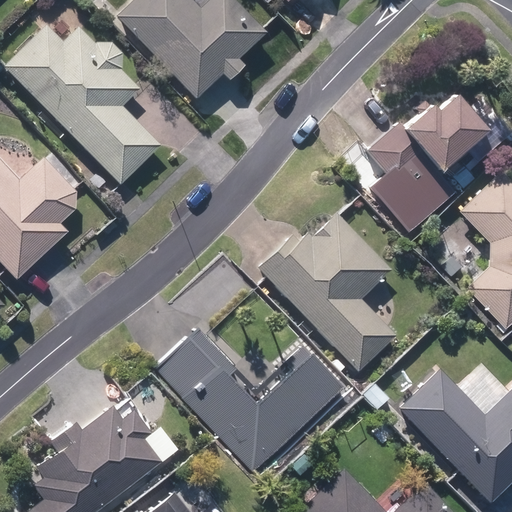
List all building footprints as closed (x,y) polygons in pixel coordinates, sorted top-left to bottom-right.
[(132,0),(115,17),(195,98),(221,72),(229,79),(242,66),(235,59),(264,32),(233,0),(208,0),(199,9),(189,0),(132,0)] [(3,67),(119,183),(158,145),(119,106),(138,87),(120,70),(120,54),(111,44),(93,44),(77,27),(62,42),(45,25),(3,67)] [(366,151),(394,183),(424,157),(438,172),(484,131),(484,130),(498,117),(482,98),(467,111),(455,96),(435,113),(429,107),(402,131),(397,123),(366,151)] [(0,261),(15,278),(65,230),(58,224),(73,210),(73,192),(42,159),(26,173),(0,146),(0,261)] [(466,288),(505,329),(511,321),(511,185),(499,172),(458,211),(488,243),(488,266),(466,288)] [(437,192),(449,204),(459,195),(447,183),(437,192)] [(257,268),(357,371),(394,337),(358,300),(389,270),(334,213),(310,237),(307,234),(298,243),(291,236),(257,268)] [(397,327),(406,335),(415,327),(406,318),(397,327)] [(158,369),(252,471),(340,390),(301,347),(252,391),(198,332),(158,369)] [(492,499),(511,480),(511,388),(510,391),(486,414),(457,385),(439,368),(400,408),(492,499)] [(363,394),(377,408),(388,398),(374,384),(363,394)] [(26,511),(93,511),(160,461),(143,439),(150,433),(132,410),(119,420),(109,406),(78,430),(72,423),(48,441),(56,452),(36,468),(43,478),(34,485),(45,499),(26,511)] [(383,440),(396,429),(387,418),(374,429),(383,440)] [(290,466),(298,475),(311,464),(303,455),(290,466)] [(296,511),(450,511),(423,483),(394,511),(384,511),(341,468),(296,511)] [(172,511),(163,499),(145,511),(172,511)]
